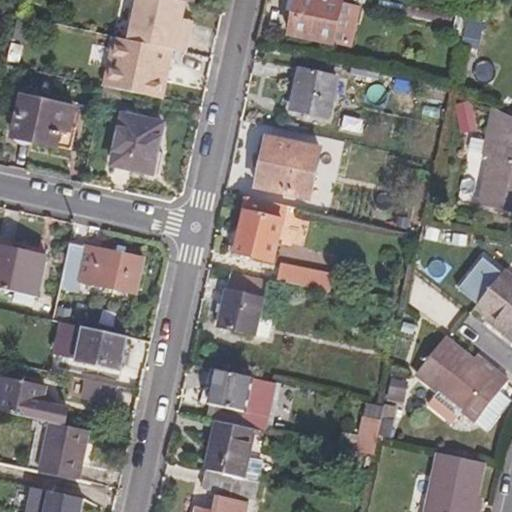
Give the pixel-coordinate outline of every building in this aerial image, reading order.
[(132,0),(123,45),(169,55),(181,57),(183,44),(185,36),(175,33),(178,23),(181,5),(156,0),(132,0)] [(349,9),(333,6),(307,0),(281,0),(280,8),(286,9),(284,20),(280,39),(340,52),(349,9)] [(188,25),(178,23),(175,33),(185,36),(188,25)] [(459,51),(464,29),(456,27),(451,49),(459,51)] [(158,102),(169,55),(123,45),(108,41),(98,89),(100,89),(114,93),(158,102)] [(13,65),(18,47),(6,45),(2,63),(13,65)] [(281,109),(317,117),(326,77),(290,69),(287,85),(281,109)] [(100,89),(96,106),(110,109),(114,93),(100,89)] [(43,147),(66,152),(74,113),(17,101),(9,140),(43,147)] [(106,168),(147,177),(153,148),(158,128),(116,119),(106,168)] [(301,201),(312,152),(257,140),(251,168),(246,189),(301,201)] [(511,144),(488,140),(485,155),(493,156),(483,205),(511,211),(511,144)] [(273,223),(276,208),(239,200),(233,228),(227,255),(266,263),(275,223),(273,223)] [(100,249),(65,242),(55,291),(72,294),(75,280),(134,292),(142,258),(100,249)] [(0,293),(31,300),(40,260),(21,256),(0,251),(0,293)] [(267,284),(320,294),(323,279),(300,274),(299,276),(270,270),(267,284)] [(511,276),(506,272),(478,305),(488,313),(498,320),(495,324),(511,337),(511,276)] [(212,330),(248,337),(251,319),(259,284),(223,276),(218,301),(212,330)] [(498,320),(488,313),(486,316),(495,324),(498,320)] [(251,319),(248,337),(262,340),(266,322),(251,319)] [(118,352),(120,339),(78,330),(71,362),(114,371),(118,352)] [(447,337),(419,373),(478,421),(510,381),(498,371),(495,375),(476,360),(447,337)] [(479,356),(476,360),(495,375),(498,371),(479,356)] [(204,407),(212,374),(202,372),(199,386),(194,405),(204,407)] [(245,382),(212,374),(204,407),(204,409),(237,417),(240,403),(245,382)] [(0,381),(0,415),(48,426),(51,427),(55,410),(39,406),(31,404),(34,389),(0,381)] [(112,409),(116,389),(82,382),(78,402),(112,409)] [(255,407),(260,385),(245,382),(240,403),(255,407)] [(394,382),(391,397),(405,400),(408,384),(394,382)] [(42,391),(34,389),(31,404),(39,406),(42,391)] [(370,422),(373,410),(360,408),(358,420),(370,422)] [(393,422),(385,421),(383,436),(391,437),(393,422)] [(78,456),(83,434),(51,427),(48,426),(37,474),(72,482),(78,456)] [(251,438),(209,430),(204,450),(199,475),(242,484),(251,438)] [(429,511),(474,511),(477,497),(484,461),(441,453),(429,511)] [(352,472),(355,461),(337,457),(335,468),(352,472)] [(243,502),(246,485),(242,484),(199,475),(196,474),(192,492),(210,495),(239,501),(243,502)] [(27,511),(79,511),(82,501),(32,490),(27,511)] [(237,508),(239,501),(210,495),(208,502),(237,508)] [(474,511),(480,511),(483,499),(477,497),(474,511)] [(236,511),(237,508),(208,502),(206,511),(236,511)]
